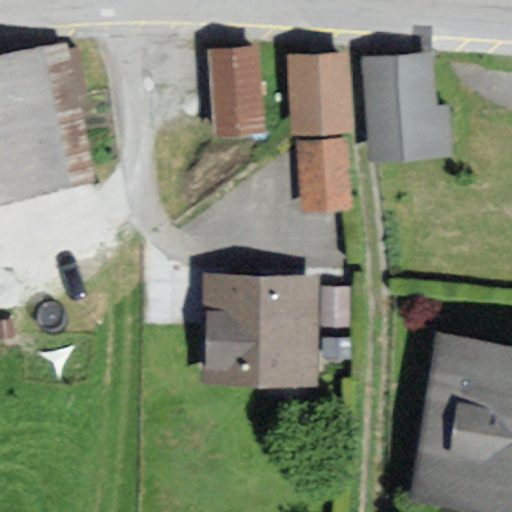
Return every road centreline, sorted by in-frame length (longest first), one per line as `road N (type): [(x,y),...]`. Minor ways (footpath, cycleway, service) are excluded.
road 1 (residential): [(511,27),(159,8),(0,24)]
road 2 (track): [(360,16),(377,268),(368,511)]
